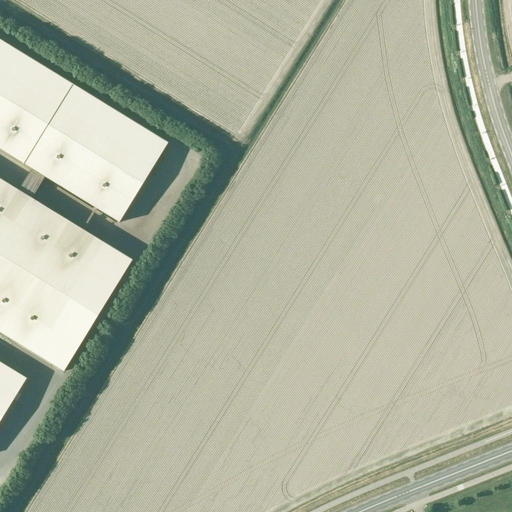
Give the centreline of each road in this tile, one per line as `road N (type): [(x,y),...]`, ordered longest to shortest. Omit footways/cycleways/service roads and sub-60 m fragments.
road 1 (secondary): [(511,158),(483,64),(475,0)]
road 2 (secondary): [(361,511),(511,451)]
